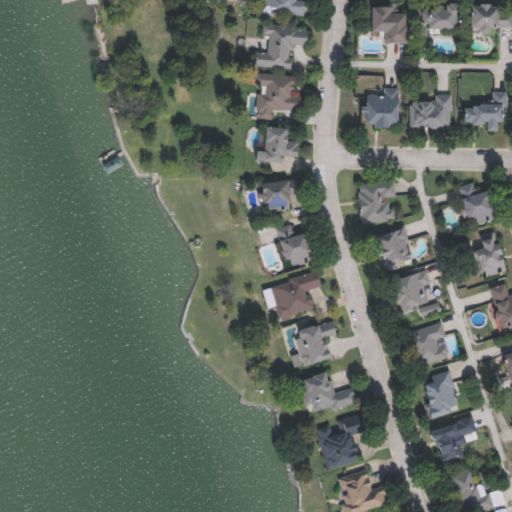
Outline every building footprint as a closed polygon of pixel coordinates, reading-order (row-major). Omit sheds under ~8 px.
[(304,0),(304,12),(267,10),(267,0),(304,0)] [(424,29),(424,4),(457,4),(457,29),(424,29)] [(468,4),(511,6),(511,29),(467,27),(468,4)] [(404,6),(405,42),(383,42),(383,31),(367,31),(367,6),(404,6)] [(291,67),(253,65),(254,51),(265,52),(266,26),(305,28),(305,44),(292,44),(291,67)] [(271,108),(271,116),(255,116),(257,72),(293,74),(292,93),(300,93),(299,109),(271,108)] [(396,88),(396,126),(364,126),(364,88),(396,88)] [(482,122),(461,122),(460,103),(491,102),(491,95),(502,94),(503,120),(493,121),(493,130),(482,130),(482,122)] [(408,126),(409,96),(450,96),(449,126),(408,126)] [(286,127),(285,139),(297,139),(296,156),(279,155),(279,162),(252,161),(253,150),(261,151),(262,126),(286,127)] [(288,209),(262,212),(258,182),(297,177),(299,193),(286,194),(288,209)] [(393,220),(358,223),(355,183),(392,180),(393,198),(391,198),(393,220)] [(492,219),(466,227),(454,188),(481,180),(492,219)] [(310,261),(282,268),(273,228),(301,222),(310,261)] [(369,236),(402,226),(412,258),(379,268),(369,236)] [(494,231),(503,271),(478,277),(469,236),(494,231)] [(396,312),(386,282),(425,269),(429,282),(423,284),(428,301),(396,312)] [(279,318),(275,305),(266,308),(261,288),(315,272),(319,286),(306,290),(312,309),(279,318)] [(511,324),(499,329),(485,290),(507,282),(511,296),(511,324)] [(296,329),(331,320),(335,335),(324,338),(329,358),(304,364),(296,329)] [(405,333),(439,321),(451,355),(417,367),(405,333)] [(511,339),(511,383),(508,385),(497,344),(511,339)] [(415,377),(449,369),(459,409),(425,418),(415,377)] [(354,403),(306,414),(297,377),(326,371),(331,392),(350,388),(354,403)] [(355,460),(325,468),(313,426),(356,414),(360,431),(347,434),(355,460)] [(465,457),(439,465),(427,428),(471,415),(476,430),(459,436),(465,457)] [(468,511),(458,511),(446,475),(470,467),(480,496),(500,490),(503,501),(468,511)] [(386,505),(362,511),(343,511),(334,477),(364,469),(370,489),(380,487),(386,505)]
